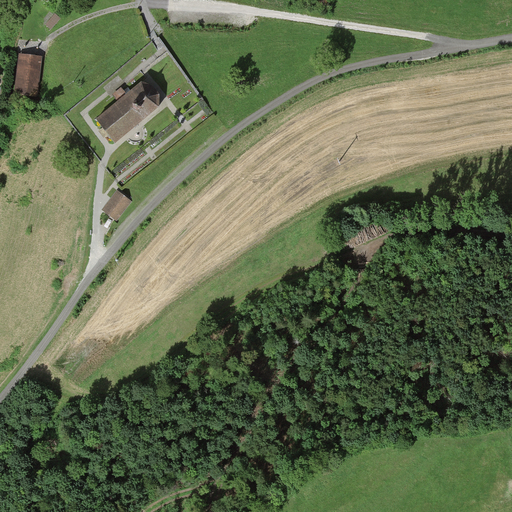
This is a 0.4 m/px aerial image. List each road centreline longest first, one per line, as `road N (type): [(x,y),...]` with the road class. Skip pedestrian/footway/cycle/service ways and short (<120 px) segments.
road 1 (unclassified): [(459,48),(321,77),(227,134),(94,269),(0,398)]
road 2 (track): [(511,236),(402,235),(277,281),(107,396),(77,392),(33,356)]
road 3 (unclassified): [(459,48),(282,15),(144,2)]
